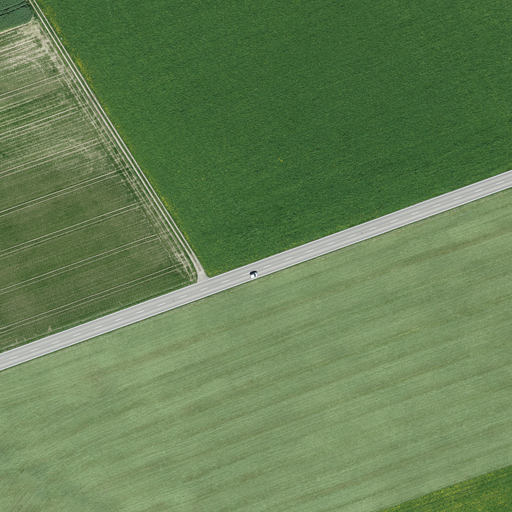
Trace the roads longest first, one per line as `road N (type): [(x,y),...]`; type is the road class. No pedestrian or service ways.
road 1 (tertiary): [(0,361),(511,178)]
road 2 (track): [(209,283),(34,0)]
